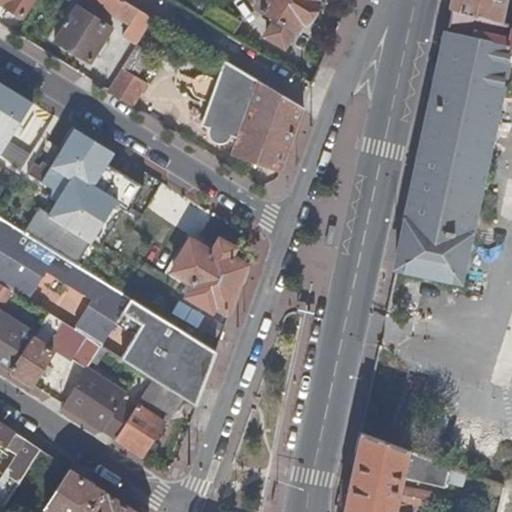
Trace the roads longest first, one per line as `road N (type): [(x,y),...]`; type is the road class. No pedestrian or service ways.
road 1 (residential): [(286,225),(179,511),(0,403)]
road 2 (residential): [(0,50),(286,225)]
road 3 (primary): [(352,295),(416,0)]
road 4 (primary): [(307,511),(352,295)]
road 5 (residential): [(146,0),(333,114)]
road 6 (residential): [(511,339),(352,295)]
road 7 (residential): [(394,0),(333,114)]
road 8 (residential): [(333,114),(286,225)]
